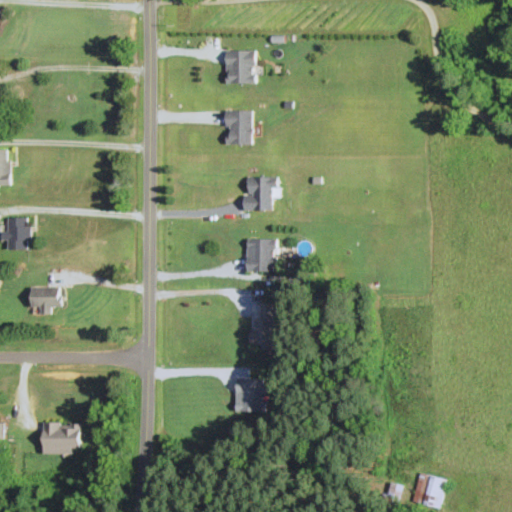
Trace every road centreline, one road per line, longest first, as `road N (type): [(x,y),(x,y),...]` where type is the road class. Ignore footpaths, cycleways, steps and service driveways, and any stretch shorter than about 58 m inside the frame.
road 1 (residential): [(141,511),(150,355),(149,0)]
road 2 (residential): [(150,355),(0,355)]
